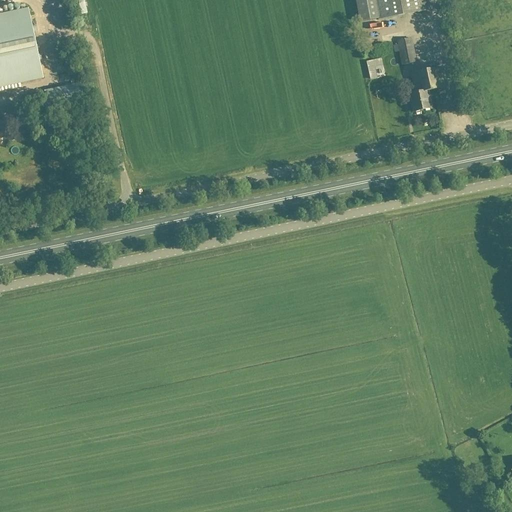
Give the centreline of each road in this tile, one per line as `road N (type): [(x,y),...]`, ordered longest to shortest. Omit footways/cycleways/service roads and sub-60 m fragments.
road 1 (unclassified): [(0,289),(511,181)]
road 2 (unclassified): [(0,233),(511,127)]
road 3 (primary): [(0,259),(511,153)]
road 4 (track): [(41,0),(61,33),(88,41),(126,207)]
